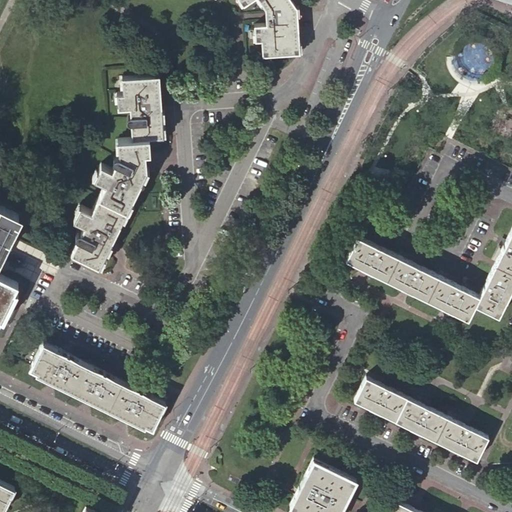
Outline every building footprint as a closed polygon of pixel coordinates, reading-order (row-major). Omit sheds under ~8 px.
[(240,0),(244,3),(246,0),(258,0),(265,7),(266,22),(254,23),(255,39),(261,38),(262,53),(300,51),(293,4),(292,4),(290,0),(240,0)] [(497,55),(497,54),(497,53),(497,52),(497,49),(497,48),(496,44),(494,42),(494,41),(492,39),(491,37),(488,35),(486,34),(483,32),(482,31),(480,31),(477,30),(475,30),(472,30),(470,30),(467,31),(464,32),(463,33),(460,35),(458,37),(456,38),(455,40),(453,43),(452,46),(451,48),(451,51),(451,54),(451,56),(452,60),(452,62),(454,65),(456,68),(459,71),(461,73),(463,74),(464,75),(467,76),(469,76),(471,77),(473,77),(475,77),(478,77),(480,76),(483,75),(487,73),(489,71),(491,70),(492,68),(494,66),(495,65),(496,62),(497,59),(497,58),(497,55)] [(164,134),(159,72),(122,75),(123,90),(117,91),(118,107),(130,106),(130,113),(129,114),(128,114),(127,116),(127,118),(127,119),(127,120),(128,121),(131,121),(132,136),(127,134),(118,153),(116,152),(115,153),(113,154),(113,155),(113,157),(114,159),(115,160),(112,167),(101,161),(94,176),(105,181),(91,208),(80,203),(73,217),(84,223),(80,230),(79,230),(78,230),(76,231),(75,233),(74,234),(75,236),(77,238),(71,250),(99,265),(147,167),(146,166),(146,151),(150,151),(149,135),(164,134)] [(12,226),(15,220),(19,213),(0,203),(0,317),(1,316),(3,311),(5,312),(13,295),(12,295),(14,288),(18,281),(0,272),(0,250),(1,247),(4,242),(5,243),(14,226),(12,226)] [(18,222),(15,220),(12,226),(14,226),(5,243),(4,242),(1,247),(4,249),(18,222)] [(499,313),(511,285),(511,227),(506,239),(502,237),(499,243),(503,245),(486,279),(482,277),(479,284),(483,286),(479,293),(460,284),(462,280),(456,277),(454,281),(420,264),(422,260),(416,257),(414,261),(380,244),(382,240),(375,237),(373,241),(358,234),(346,257),(468,317),(475,302),(499,313)] [(18,290),(14,288),(12,295),(13,295),(5,312),(3,311),(1,316),(4,318),(18,290)] [(165,400),(43,340),(31,365),(152,425),(165,400)] [(477,457),(488,435),(469,425),(471,421),(465,418),(463,422),(428,405),(430,401),(425,398),(423,402),(388,385),(390,381),(385,378),(383,382),(366,374),(355,397),(477,457)] [(306,511),(338,511),(356,477),(314,456),(290,504),(306,511)] [(14,486),(0,478),(0,509),(2,510),(14,486)] [(426,511),(418,508),(420,504),(414,501),(412,505),(396,497),(388,511),(426,511)]
